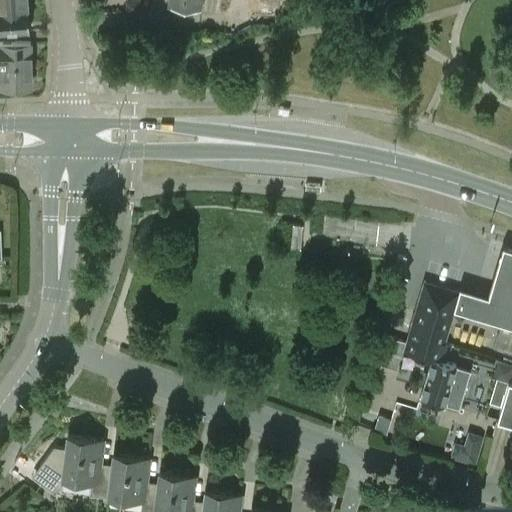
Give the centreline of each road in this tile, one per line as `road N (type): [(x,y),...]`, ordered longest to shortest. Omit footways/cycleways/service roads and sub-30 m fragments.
road 1 (residential): [(364,460),(42,343)]
road 2 (secondary): [(511,203),(286,148)]
road 3 (secondary): [(286,148),(152,124),(67,124)]
road 4 (secondary): [(66,151),(286,148)]
road 5 (residential): [(42,343),(54,298),(66,151)]
road 6 (residential): [(511,500),(364,460)]
road 7 (residential): [(67,124),(63,0)]
